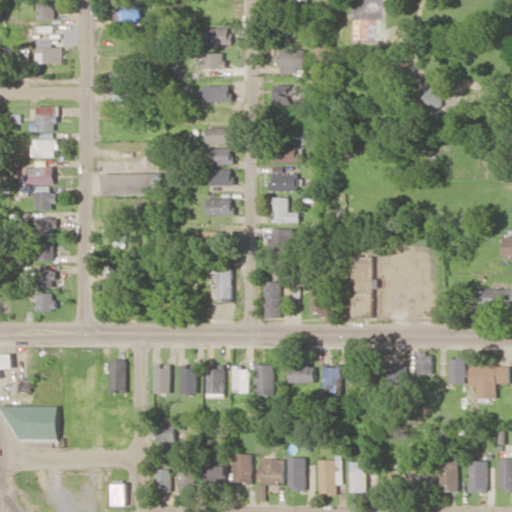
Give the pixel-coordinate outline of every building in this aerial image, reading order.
[(56,1),(39,1),(39,18),(56,19),(56,1)] [(115,20),(137,21),(137,9),(116,8),(115,20)] [(231,27),(205,27),(205,43),(231,43),(231,27)] [(54,40),(41,40),(40,61),(64,62),(64,46),(54,46),(54,40)] [(283,72),(308,72),(307,48),(283,48),(283,72)] [(204,68),(226,67),(225,52),(204,52),(204,68)] [(115,79),(128,79),(128,66),(115,66),(115,79)] [(276,104),(302,104),(302,83),(276,83),(276,104)] [(428,112),(448,105),(440,83),(420,90),(428,112)] [(207,85),(207,101),(231,100),(231,84),(207,85)] [(39,130),(60,130),(59,105),(38,105),(39,130)] [(232,126),(208,126),(208,143),(233,142),(232,126)] [(59,156),(59,138),(34,138),(35,156),(59,156)] [(299,153),(299,142),(274,142),(274,161),(306,162),(306,153),(299,153)] [(489,146),(488,159),(503,159),(504,147),(489,146)] [(209,164),(234,163),(234,147),(209,147),(209,164)] [(56,166),(26,167),(27,184),(56,183),(56,166)] [(235,168),(209,168),(209,184),(235,184),(235,168)] [(104,173),(105,194),(161,193),(161,172),(104,173)] [(300,189),(300,172),(273,173),(273,190),(300,189)] [(38,209),(57,208),(57,192),(52,192),(52,185),(29,185),(29,192),(38,192),(38,209)] [(275,221),(303,221),(302,211),(292,211),(291,196),(275,196),(275,221)] [(234,214),(234,197),(209,198),(209,214),(234,214)] [(58,234),(57,216),(38,217),(38,235),(58,234)] [(296,229),(274,229),(275,251),(297,251),(296,229)] [(206,231),(206,246),(225,246),(225,230),(206,231)] [(38,259),(56,260),(56,242),(39,241),(38,259)] [(354,256),(355,316),(376,316),(375,256),(354,256)] [(57,286),(57,268),(37,268),(37,286),(57,286)] [(236,268),(221,268),(220,299),(235,300),(236,268)] [(108,301),(125,302),(126,273),(109,273),(108,301)] [(284,281),(268,281),(268,317),(283,317),(284,281)] [(330,309),(330,287),(313,288),(314,311),(321,311),(322,318),(336,318),(336,309),(330,309)] [(511,307),(511,287),(470,288),(470,302),(486,302),(486,307),(511,307)] [(57,292),(38,292),(38,310),(57,310),(57,292)] [(435,352),(419,352),(419,373),(434,373),(435,352)] [(0,378),(2,378),(2,367),(15,367),(14,353),(0,353),(0,378)] [(468,356),(452,356),(453,383),(468,382),(468,356)] [(128,389),(129,360),(112,360),(111,389),(128,389)] [(173,363),(157,363),(157,392),(173,392),(173,363)] [(183,392),(199,393),(199,364),(184,363),(183,392)] [(277,363),(258,364),(258,395),(278,394),(277,363)] [(209,393),(226,394),(227,364),(210,364),(209,393)] [(317,382),(317,364),(292,364),(292,381),(317,382)] [(472,386),(479,386),(479,397),(499,397),(499,383),(511,382),(511,365),(473,364),(472,386)] [(325,393),(341,393),(342,365),(326,365),(325,393)] [(352,381),(366,381),(365,365),(352,365),(352,381)] [(235,391),(251,391),(251,366),(235,366),(235,391)] [(33,376),(19,376),(20,391),(34,391),(33,376)] [(60,404),(10,405),(10,439),(60,439),(60,404)] [(176,424),(160,425),(161,448),(177,448),(176,424)] [(236,482),(255,481),(254,453),(235,453),(236,482)] [(368,491),(367,453),(352,453),(352,491),(368,491)] [(196,455),(182,455),(181,491),(196,491),(196,455)] [(308,489),(308,456),(290,456),(291,489),(308,489)] [(511,457),(502,458),(502,490),(511,489),(511,457)] [(286,458),(261,458),(260,499),(268,499),(268,483),(286,483),(286,458)] [(344,483),(344,459),(321,459),(322,493),(339,492),(339,483),(344,483)] [(490,460),(472,460),(472,491),(490,491),(490,460)] [(228,464),(209,464),(209,482),(229,482),(228,464)] [(157,468),(158,489),(174,489),(173,468),(157,468)] [(436,486),(435,472),(410,472),(410,487),(436,486)] [(128,504),(128,481),(111,481),(112,505),(128,504)]
